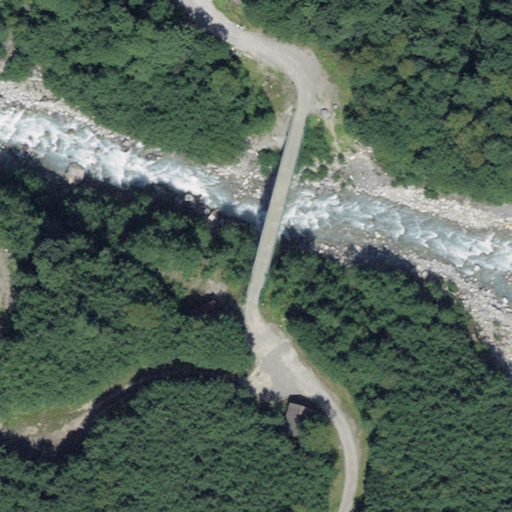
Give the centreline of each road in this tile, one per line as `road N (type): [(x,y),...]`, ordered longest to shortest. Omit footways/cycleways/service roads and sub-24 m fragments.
road 1 (track): [(336,511),(349,467),(344,427),(259,332),(252,302)]
road 2 (track): [(300,115),(304,78),(198,0)]
